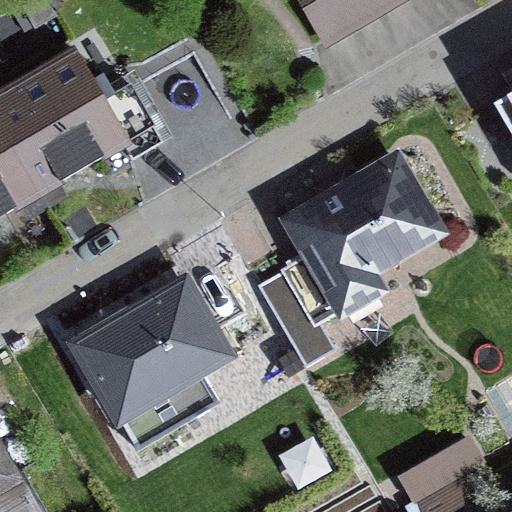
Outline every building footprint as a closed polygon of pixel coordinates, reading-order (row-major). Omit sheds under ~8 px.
[(300,0),(324,41),(393,0),(300,0)] [(0,97),(0,125),(38,190),(122,142),(132,159),(162,142),(130,86),(102,103),(74,54),(0,97)] [(511,93),(494,104),(511,134),(511,93)] [(0,216),(39,193),(38,190),(0,125),(0,216)] [(438,231),(396,159),(290,222),(311,257),(289,270),(288,268),(259,285),(307,366),(337,349),(320,320),(340,308),(342,311),(379,289),(369,272),(438,231)] [(182,284),(79,346),(140,447),(183,421),(164,390),(224,354),(182,284)] [(0,511),(42,511),(31,493),(33,492),(21,473),(39,462),(6,406),(0,409),(0,511)] [(469,439),(404,478),(414,496),(480,457),(469,439)] [(418,502),(423,511),(442,511),(479,492),(469,474),(418,502)]
